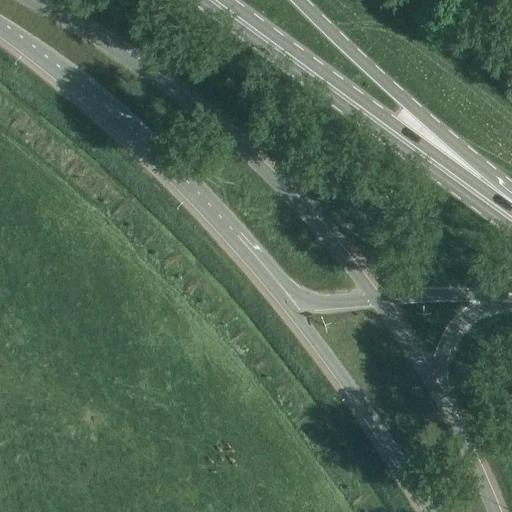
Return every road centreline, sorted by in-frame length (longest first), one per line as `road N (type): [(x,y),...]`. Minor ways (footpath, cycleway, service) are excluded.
road 1 (tertiary): [(377,301),(261,160),(144,65),(34,0)]
road 2 (tertiary): [(0,20),(171,164),(291,303)]
road 3 (primary): [(511,220),(213,0)]
road 4 (primary): [(511,217),(484,172),(302,0)]
road 5 (tertiary): [(291,303),(388,435),(433,511)]
road 6 (tertiary): [(495,511),(436,389)]
